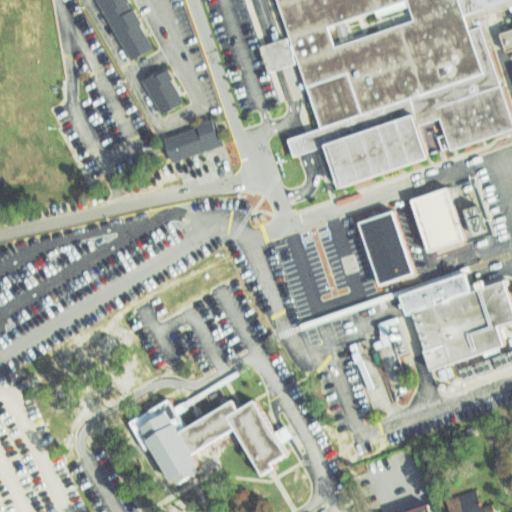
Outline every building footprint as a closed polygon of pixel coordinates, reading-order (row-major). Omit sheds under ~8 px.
[(97,0),(131,59),(159,44),(134,0),(97,0)] [(511,0),(278,0),(290,34),(299,60),(322,128),(298,136),(290,139),(297,155),(305,152),(329,144),(344,190),(511,134),(511,124),(488,52),(511,44),(511,67),(511,68),(511,70),(511,0)] [(290,34),(261,44),(271,71),(299,60),(290,34)] [(169,63),(145,77),(166,113),(190,98),(169,63)] [(170,132),(182,160),(227,142),(215,113),(170,132)] [(414,196),(433,248),(467,236),(448,183),(414,196)] [(359,217),(382,281),(417,269),(394,205),(359,217)] [(300,323),(470,263),(472,269),(467,270),(406,292),(302,328),(300,323)] [(432,367),(502,342),(495,322),(511,316),(511,313),(499,276),(473,285),(467,270),(406,292),(432,367)] [(459,382),(453,364),(438,369),(445,387),(459,382)] [(130,418),(147,448),(153,444),(177,485),(204,469),(194,451),(238,425),(264,470),(288,456),(255,399),(241,407),(233,393),(187,420),(172,394),(130,418)] [(478,489),(447,500),(450,511),(473,511),(485,508),(478,489)]
